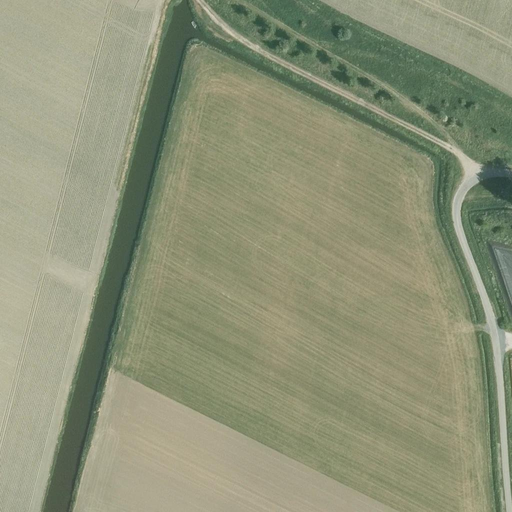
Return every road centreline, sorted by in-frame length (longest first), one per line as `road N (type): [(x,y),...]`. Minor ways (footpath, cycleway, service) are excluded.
road 1 (unclassified): [(507,511),(493,347),(452,210),(456,190),(472,174)]
road 2 (track): [(196,0),(221,25),(456,155)]
road 3 (track): [(234,0),(398,92),(434,120),(456,155)]
road 4 (track): [(114,182),(159,0)]
